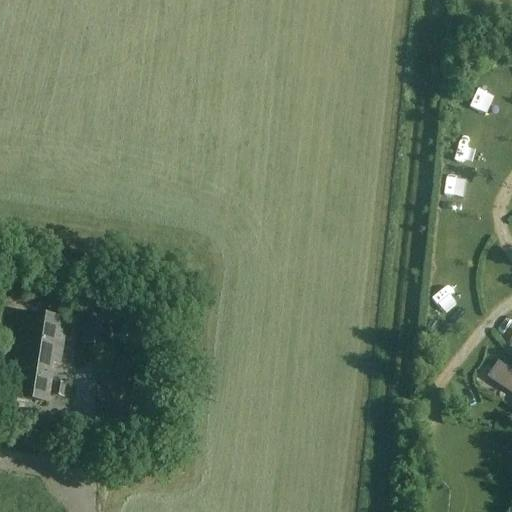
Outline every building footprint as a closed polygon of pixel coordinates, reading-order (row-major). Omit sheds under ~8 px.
[(462,124),(483,131),(490,110),(469,103),(462,124)] [(48,405),(54,367),(60,368),(67,321),(22,314),(12,376),(19,377),(15,400),(48,405)] [(85,321),(81,345),(106,349),(110,325),(85,321)] [(81,377),(82,410),(98,410),(98,396),(93,397),(92,376),(81,377)] [(62,399),(64,385),(55,383),(52,397),(62,399)]
